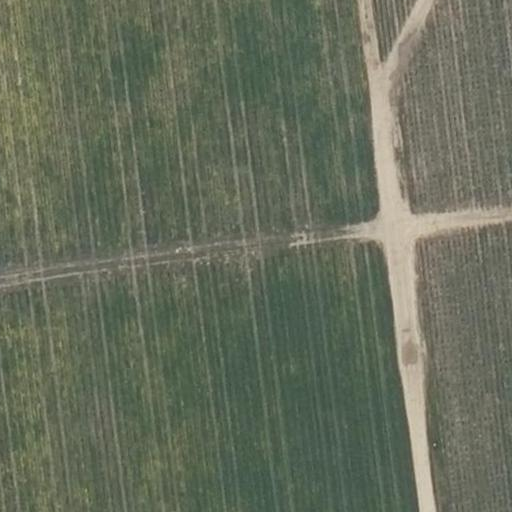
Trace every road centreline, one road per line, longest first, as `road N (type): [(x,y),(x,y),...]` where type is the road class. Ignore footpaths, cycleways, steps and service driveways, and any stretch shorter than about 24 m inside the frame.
road 1 (track): [(428,0),(397,63),(382,120),(427,511)]
road 2 (track): [(366,0),(382,120)]
